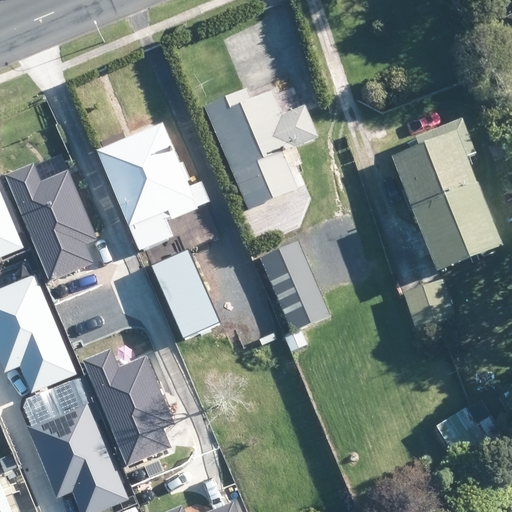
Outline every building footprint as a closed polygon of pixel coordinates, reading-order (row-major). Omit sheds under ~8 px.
[(278,94),(270,96),(258,101),(254,91),(211,109),(254,212),(296,195),(306,191),(302,181),(290,153),(298,150),(325,139),(312,106),(288,116),(278,94)] [(511,250),(511,240),(491,186),(488,187),(477,159),(483,157),(470,120),(422,138),(427,149),(401,159),(413,191),(408,193),(416,214),(421,212),(422,215),(425,214),(434,237),(448,274),(511,250)] [(104,153),(157,280),(190,267),(179,240),(181,239),(174,223),(179,221),(205,211),(204,210),(217,204),(208,183),(197,188),(171,125),(135,140),(129,143),(104,153)] [(109,230),(80,162),(77,163),(69,146),(63,149),(39,159),(38,157),(7,169),(44,257),(69,245),(72,252),(93,243),(91,237),(109,230)] [(0,325),(7,341),(57,320),(21,237),(13,240),(0,245),(0,325)] [(335,317),(305,246),(264,263),(293,334),(335,317)] [(407,295),(408,299),(421,335),(462,321),(448,281),(407,295)] [(119,317),(142,366),(137,369),(152,400),(192,381),(155,301),(137,309),(119,317)] [(36,381),(55,426),(93,410),(74,365),(36,381)] [(478,427),(469,411),(438,428),(455,458),(502,431),(494,418),(478,427)] [(16,511),(1,472),(0,472),(0,511),(16,511)]
